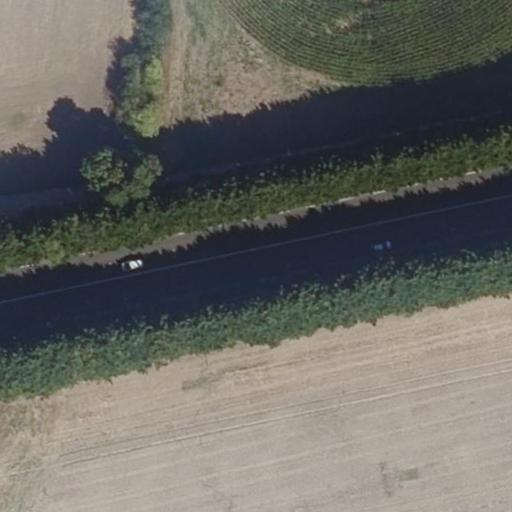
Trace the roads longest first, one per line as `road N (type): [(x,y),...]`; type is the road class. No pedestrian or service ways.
road 1 (primary): [(511,196),(0,305)]
road 2 (track): [(511,107),(0,202)]
